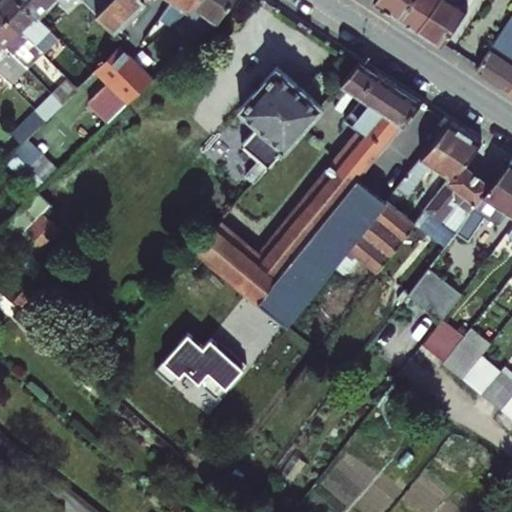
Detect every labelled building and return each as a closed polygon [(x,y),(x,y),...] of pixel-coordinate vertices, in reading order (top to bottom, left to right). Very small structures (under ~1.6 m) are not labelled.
[(0,0),(0,10),(19,30),(24,25),(33,33),(43,22),(36,16),(20,0),(0,0)] [(58,0),(66,8),(73,0),(20,0),(36,16),(52,0),(58,0)] [(83,0),(95,12),(107,0),(83,0)] [(107,0),(95,12),(112,30),(142,0),(107,0)] [(191,2),(192,0),(166,0),(158,12),(171,21),(191,2)] [(192,0),(191,2),(215,17),(228,0),(192,0)] [(377,0),(416,25),(434,0),(377,0)] [(434,0),(416,25),(442,42),(468,5),(461,0),(434,0)] [(0,40),(26,67),(41,52),(19,30),(0,10),(0,40)] [(511,82),(511,14),(490,46),(477,68),(508,89),(511,82)] [(151,38),(143,32),(140,36),(147,42),(151,38)] [(0,72),(10,83),(26,67),(0,40),(0,72)] [(150,76),(131,56),(119,45),(95,68),(127,100),(150,76)] [(153,79),(164,68),(142,46),(131,56),(150,76),(153,79)] [(82,60),(65,77),(76,88),(81,83),(93,71),(82,60)] [(313,290),(317,284),(387,198),(360,176),(421,100),(361,61),(342,81),(360,96),(350,108),(369,123),(261,256),(218,222),(193,249),(286,323),(313,290)] [(245,172),(254,180),(321,105),(275,65),(238,106),(257,123),(241,142),(258,157),(245,172)] [(111,115),(127,100),(95,68),(93,71),(81,83),(111,115)] [(61,103),(76,88),(65,77),(50,92),(61,103)] [(50,92),(34,108),(45,118),(61,103),(50,92)] [(21,143),(45,118),(34,108),(10,132),(21,143)] [(451,175),(462,161),(481,139),(450,119),(387,198),(317,284),(327,292),(344,271),(346,273),(359,257),(377,271),(414,222),(392,204),(401,192),(406,196),(434,162),(451,175)] [(0,157),(3,160),(21,143),(10,132),(0,141),(0,157)] [(507,208),(511,211),(511,158),(510,157),(490,183),(453,231),(408,291),(406,292),(439,319),(444,313),(460,291),(442,277),(460,255),(460,253),(457,250),(481,213),(494,221),(496,221),(499,219),(507,208)] [(451,175),(425,208),(453,231),(490,183),(462,161),(451,175)] [(0,225),(32,256),(58,228),(42,212),(51,203),(36,190),(0,225)] [(511,225),(503,237),(511,243),(511,225)] [(323,298),(327,292),(317,284),(313,290),(323,298)] [(395,297),(400,301),(406,292),(408,291),(403,287),(395,297)] [(412,306),(435,325),(439,319),(406,292),(400,301),(398,303),(408,311),(412,306)] [(466,330),(444,313),(439,319),(435,325),(425,337),(447,354),(448,353),(466,330)] [(448,353),(467,369),(482,350),(484,349),(493,338),(473,322),(466,330),(448,353)] [(188,330),(155,366),(172,381),(185,367),(216,395),(247,361),(219,337),(216,340),(210,335),(203,344),(188,330)] [(464,373),(484,389),(498,370),(502,366),(482,350),(467,369),(464,373)] [(511,381),(498,370),(484,389),(503,404),(511,393),(511,381)] [(511,393),(503,404),(501,408),(511,416),(511,393)]
